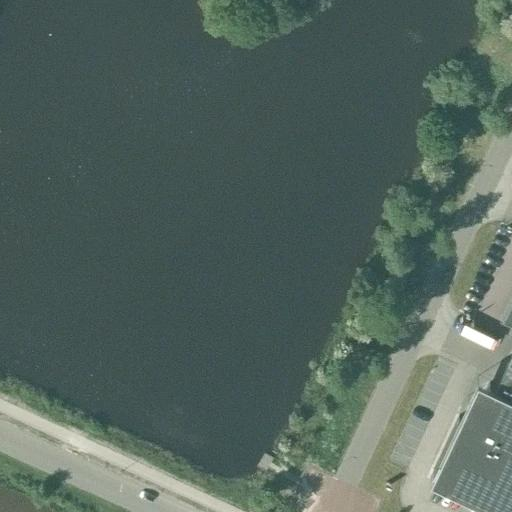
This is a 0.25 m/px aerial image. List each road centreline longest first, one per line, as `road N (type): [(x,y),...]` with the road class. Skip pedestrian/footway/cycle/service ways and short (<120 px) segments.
road 1 (unclassified): [(511,127),(331,511)]
road 2 (unclassified): [(0,435),(165,511)]
